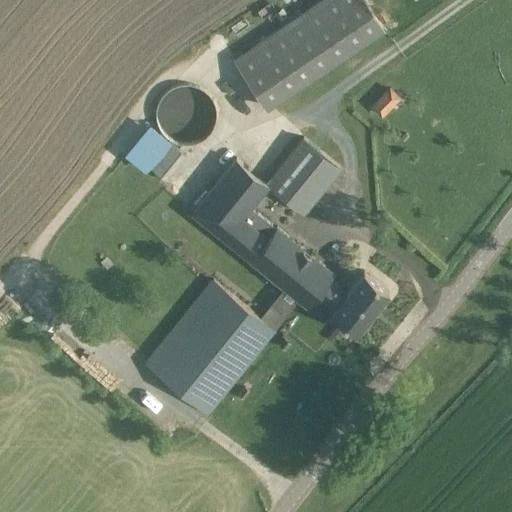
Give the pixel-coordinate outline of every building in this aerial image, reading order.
[(364,0),(321,0),(234,60),(266,107),(383,27),(364,0)] [(178,85),(172,87),(167,90),(164,93),(162,95),(160,99),(158,102),(157,106),(156,108),(156,111),(155,115),(156,118),(156,122),(157,125),(158,128),(160,131),(163,135),(166,137),(168,139),(171,141),(174,143),(179,144),(186,145),(192,145),(196,143),(199,142),(204,139),(208,135),(211,132),(212,130),(213,128),(215,125),(216,121),(216,118),(217,114),(216,110),(215,106),(214,103),(212,98),(208,94),(206,91),(203,90),(200,88),(194,85),(189,84),(184,84),(178,85)] [(390,88),(372,106),(380,114),(398,96),(390,88)] [(304,213),(342,166),(303,134),(265,181),(304,213)] [(168,141),(147,166),(165,181),(186,155),(168,141)] [(235,157),(191,211),(255,262),(298,298),(308,306),(316,296),(332,308),(331,310),(356,331),(389,291),(364,271),(348,291),(332,278),(336,273),(277,228),(251,207),(269,185),(235,157)] [(210,278),(145,359),(210,410),(275,330),(210,278)]
